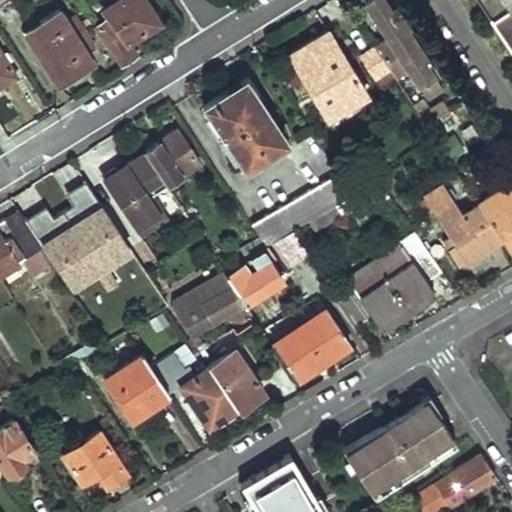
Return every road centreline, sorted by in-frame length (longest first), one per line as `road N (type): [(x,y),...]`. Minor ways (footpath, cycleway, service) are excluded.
road 1 (residential): [(433,342),(148,511)]
road 2 (residential): [(0,173),(221,34)]
road 3 (residential): [(511,461),(433,342)]
road 4 (residential): [(434,0),(511,113)]
